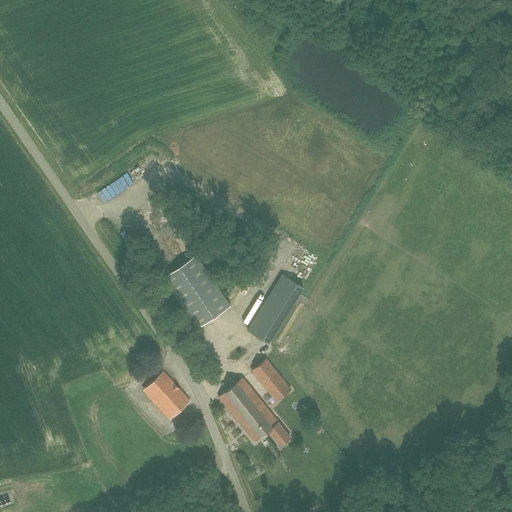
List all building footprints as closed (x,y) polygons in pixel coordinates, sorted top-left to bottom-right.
[(100,191),(106,202),(135,186),(128,175),(100,191)] [(196,255),(162,278),(196,328),(230,305),(196,255)] [(232,277),(241,273),(238,266),(229,270),(232,277)] [(276,343),(306,283),(282,272),(252,331),(276,343)] [(251,370),(276,401),(289,391),(264,360),(251,370)] [(143,390),(170,419),(190,400),(163,372),(143,390)] [(255,441),(267,431),(279,446),(290,437),(242,377),(218,397),(239,423),(240,422),(255,441)]
